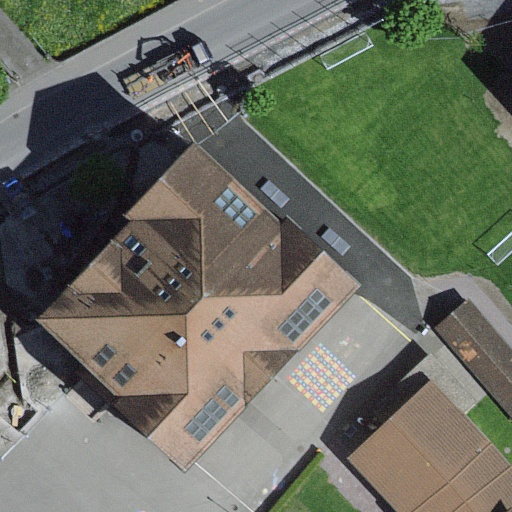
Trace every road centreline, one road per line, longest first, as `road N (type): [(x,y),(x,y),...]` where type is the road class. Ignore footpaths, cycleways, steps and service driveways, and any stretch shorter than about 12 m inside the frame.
road 1 (unknown): [(44,133),(62,187),(46,383),(181,511)]
road 2 (tertiary): [(292,0),(0,157)]
